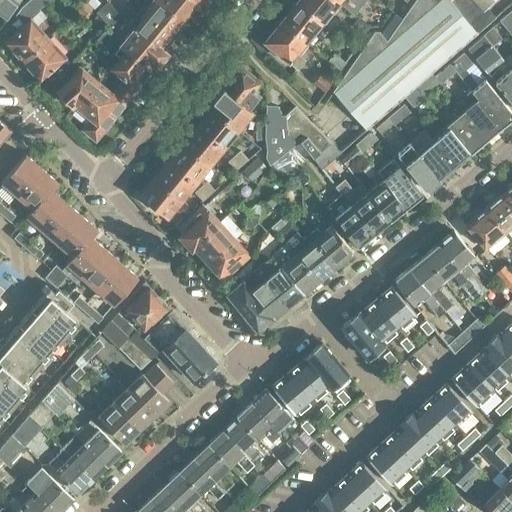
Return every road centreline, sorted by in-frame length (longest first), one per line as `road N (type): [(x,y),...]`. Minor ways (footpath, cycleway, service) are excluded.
road 1 (residential): [(250,362),(442,213),(449,193),(511,142)]
road 2 (residential): [(250,362),(95,179)]
road 3 (residential): [(95,179),(247,0)]
road 4 (residential): [(91,511),(250,362)]
